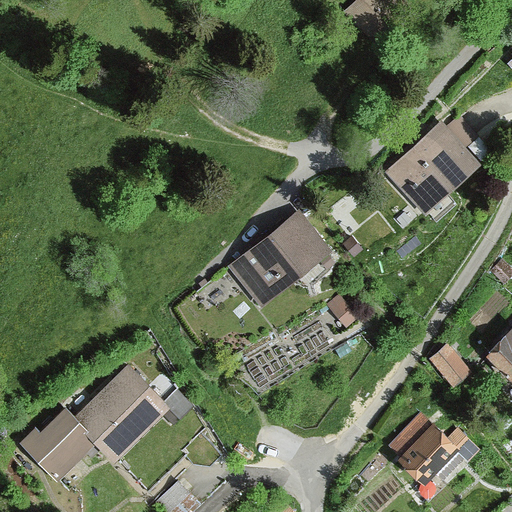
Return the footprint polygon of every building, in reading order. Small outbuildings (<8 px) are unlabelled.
[(382,0),(357,0),(346,12),(374,40),(398,15),(382,0)] [(487,148),(449,108),(382,170),(420,211),(487,148)] [(331,250),(301,211),(229,265),(259,305),(331,250)] [(511,330),(485,357),(511,384),(511,330)] [(117,458),(168,405),(127,365),(76,418),(97,439),(117,458)] [(57,480),(97,439),(76,418),(65,407),(41,431),(37,427),(20,444),(57,480)] [(459,445),(423,410),(389,445),(426,480),(459,445)] [(295,511),(283,500),(270,511),(295,511)]
